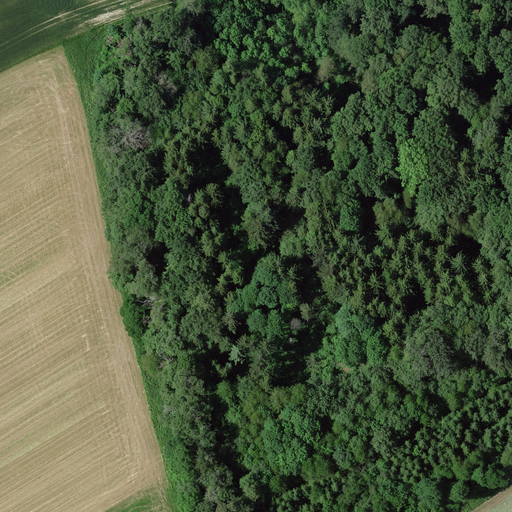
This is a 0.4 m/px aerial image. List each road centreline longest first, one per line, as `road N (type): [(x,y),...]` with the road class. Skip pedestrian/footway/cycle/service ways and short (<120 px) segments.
road 1 (track): [(511,153),(438,148),(247,81)]
road 2 (track): [(188,0),(64,41)]
